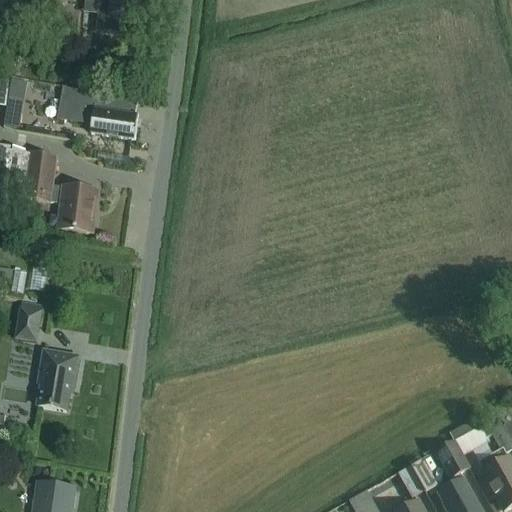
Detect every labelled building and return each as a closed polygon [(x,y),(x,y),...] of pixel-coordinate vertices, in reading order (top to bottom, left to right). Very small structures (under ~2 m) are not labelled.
[(110,0),(111,2),(98,1),(94,36),(118,38),(120,19),(135,21),(137,0),(110,0)] [(378,0),(357,0),(350,1),(353,20),(381,16),(378,0)] [(22,79),(20,109),(35,110),(38,80),(22,79)] [(137,103),(62,89),(57,119),(70,121),(93,125),(91,136),(134,142),(138,118),(134,118),(137,103)] [(0,192),(8,194),(7,205),(22,207),(23,201),(29,202),(51,205),(53,188),(57,160),(28,155),(28,154),(12,150),(0,148),(0,192)] [(92,236),(95,210),(98,193),(62,189),(56,232),(92,236)] [(41,309),(19,305),(14,338),(36,342),(41,309)] [(41,387),(37,409),(65,414),(69,388),(73,389),(78,359),(43,353),(37,387),(41,387)] [(506,429),(504,430),(511,444),(511,415),(508,409),(498,415),(506,429)] [(511,451),(511,444),(504,430),(498,419),(481,429),(487,441),(492,438),(502,457),(511,451)] [(471,470),(456,444),(435,456),(449,482),(471,470)] [(508,511),(511,510),(511,465),(509,460),(500,466),(495,457),(478,466),(503,511),(508,511)] [(366,494),(371,501),(403,484),(412,501),(423,494),(410,470),(366,494)] [(480,511),(478,507),(465,483),(439,497),(445,508),(444,508),(446,511),(480,511)] [(70,511),(74,491),(54,488),(37,485),(32,511),(70,511)] [(377,511),(371,501),(366,494),(348,504),(353,511),(377,511)]
